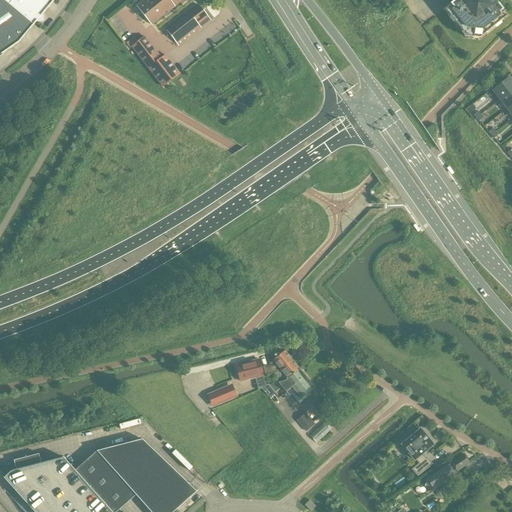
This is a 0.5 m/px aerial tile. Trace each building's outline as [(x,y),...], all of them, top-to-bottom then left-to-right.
[(33,26),(2,0),(0,0),(0,52),(2,54),(1,54),(2,55),(19,43),(20,42),(33,26)] [(2,0),(33,26),(38,21),(37,20),(37,16),(41,16),(55,0),(2,0)] [(152,25),(182,0),(145,0),(137,6),(152,25)] [(452,10),(448,14),(467,37),(479,39),(503,20),(499,16),(504,12),(493,0),(456,0),(449,6),(452,10)] [(178,46),(211,21),(199,6),(167,31),(178,46)] [(380,31),(384,37),(399,25),(395,20),(399,17),(399,16),(380,31)] [(384,37),(389,42),(403,31),(399,25),(384,37)] [(389,42),(393,48),(407,36),(403,31),(389,42)] [(393,48),(398,53),(412,42),(407,36),(393,48)] [(163,87),(180,74),(165,55),(161,58),(145,37),(132,47),(163,87)] [(398,53),(402,59),(416,48),(412,42),(398,53)] [(402,59),(407,65),(425,50),(425,49),(420,53),(416,48),(402,59)] [(493,90),(500,100),(511,90),(511,82),(509,78),(493,90)] [(511,90),(500,100),(507,109),(511,104),(511,90)] [(287,381),(300,370),(285,352),(273,361),(276,365),(274,367),(273,365),(263,368),(265,376),(275,374),(279,378),(278,379),(280,382),(281,383),(287,381)] [(255,378),(263,376),(260,361),(236,367),(240,382),(255,378)] [(281,383),(280,382),(279,383),(287,392),(288,393),(293,389),(292,387),(305,377),(300,370),(287,381),(281,383)] [(263,376),(255,378),(256,384),(257,384),(258,389),(261,388),(266,386),(263,376)] [(288,393),(287,392),(282,395),(286,399),(290,396),(290,397),(296,392),(302,399),(315,389),(305,377),(292,387),(293,389),(288,393)] [(268,385),(266,386),(261,388),(267,395),(268,394),(270,396),(274,393),(268,385)] [(218,395),(222,403),(237,397),(233,389),(218,395)] [(315,424),(305,413),(297,420),(306,432),(315,424)] [(428,457),(427,458),(423,453),(433,445),(433,444),(421,430),(402,445),(415,460),(416,459),(420,464),(414,469),(419,475),(433,463),(428,457)] [(97,451),(75,470),(64,458),(41,463),(39,454),(14,460),(16,470),(12,471),(4,478),(34,511),(116,511),(136,495),(150,511),(173,511),(197,491),(196,491),(142,440),(97,451)] [(378,452),(382,456),(387,451),(384,447),(378,452)] [(425,478),(434,490),(455,476),(450,469),(453,466),(457,471),(469,463),(464,455),(448,465),(446,463),(425,478)] [(309,500),(305,505),(311,511),(316,507),(309,500)]
